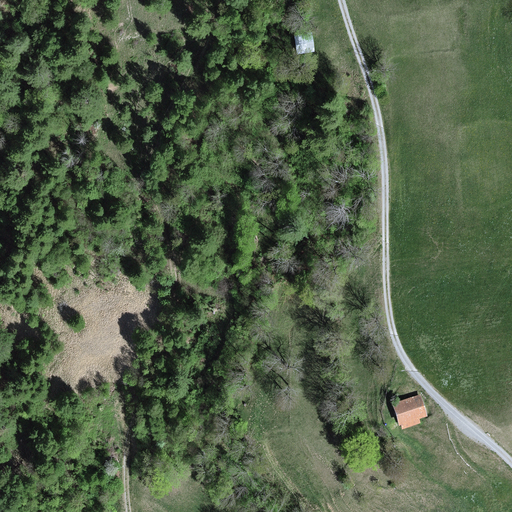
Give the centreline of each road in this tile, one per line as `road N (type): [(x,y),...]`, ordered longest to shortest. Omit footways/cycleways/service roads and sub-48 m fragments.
road 1 (track): [(128,511),(129,431),(175,313),(173,263),(150,183),(154,142),(216,0)]
road 2 (track): [(511,463),(438,398),(398,345),(386,290),(380,132),(341,0)]
